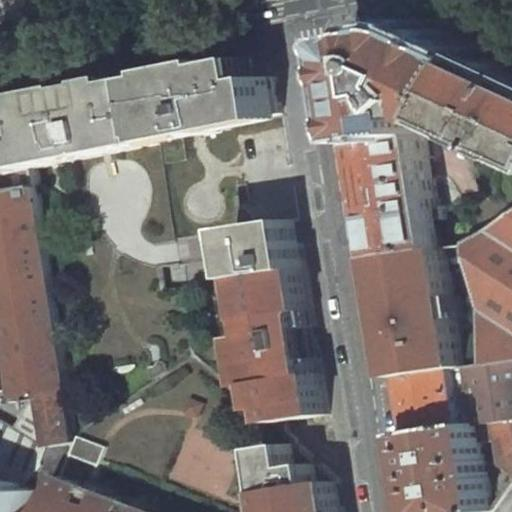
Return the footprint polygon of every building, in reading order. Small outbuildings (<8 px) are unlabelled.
[(365,37),(355,52),(369,144),(430,134),(425,104),(432,99),(443,104),(442,107),(444,113),(442,114),(443,118),(445,117),(457,123),(487,57),(426,29),(414,27),(365,37)] [(511,68),(487,57),(457,123),(503,144),(500,150),(506,153),(508,149),(511,150),(511,68)] [(253,59),(153,79),(162,139),(203,130),(204,136),(222,132),(221,129),(225,128),(225,126),(285,116),(278,77),(258,81),(253,59)] [(153,79),(27,105),(36,168),(80,160),(163,144),(162,139),(153,79)] [(27,105),(0,109),(0,175),(36,168),(27,105)] [(448,249),(438,179),(437,179),(430,134),(369,144),(387,259),(391,258),(448,249)] [(39,186),(0,194),(0,258),(21,396),(41,393),(71,388),(39,186)] [(511,361),(511,217),(474,244),(495,364),(511,361)] [(242,268),(244,279),(256,277),(308,269),(306,259),(304,243),(303,233),(300,219),(255,226),(236,229),(238,243),(242,268)] [(389,267),(400,337),(401,344),(406,378),(425,375),(452,371),(457,370),(470,368),(451,248),(448,249),(391,258),(387,259),(389,267)] [(243,337),(250,386),(271,383),(275,408),(281,407),(283,422),(300,419),(332,414),(323,357),(321,357),(318,336),(313,327),(317,326),(309,269),(308,269),(256,277),(261,317),(248,319),(250,336),(243,337)] [(470,368),(457,370),(466,427),(482,424),(497,422),(511,419),(511,361),(495,364),(470,368)] [(406,378),(405,378),(414,435),(415,435),(466,427),(457,370),(452,371),(425,375),(406,378)] [(71,388),(41,393),(50,448),(78,442),(77,430),(71,388)] [(0,418),(0,474),(41,491),(58,498),(66,476),(78,445),(78,442),(50,448),(0,418)] [(511,419),(497,422),(500,440),(500,447),(497,448),(498,455),(502,454),(503,463),(511,469),(511,419)] [(497,422),(482,424),(485,443),(500,440),(497,422)] [(466,427),(415,435),(426,511),(494,511),(495,511),(492,493),(485,443),(482,424),(466,427)] [(37,501),(32,511),(348,511),(344,481),(323,464),(304,467),(301,445),(268,449),(277,511),(160,511),(66,476),(58,498),(54,508),(37,501)] [(41,491),(0,474),(0,511),(32,511),(37,501),(41,491)] [(507,495),(492,493),(495,511),(507,495)]
